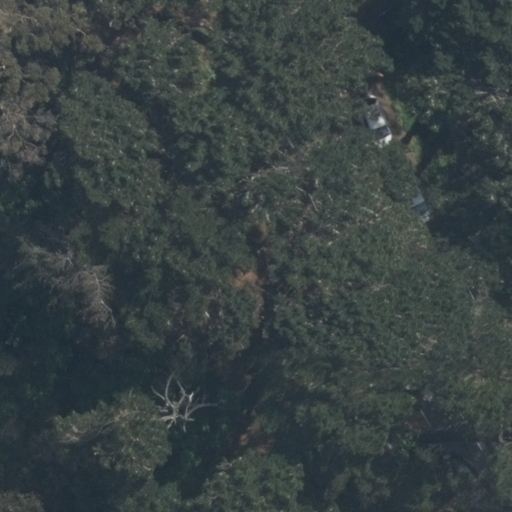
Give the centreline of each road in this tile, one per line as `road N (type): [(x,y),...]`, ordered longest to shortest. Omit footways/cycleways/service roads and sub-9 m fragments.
road 1 (residential): [(511,503),(362,199),(325,109),(301,0)]
road 2 (track): [(271,511),(237,452),(215,351),(220,107),(199,0)]
